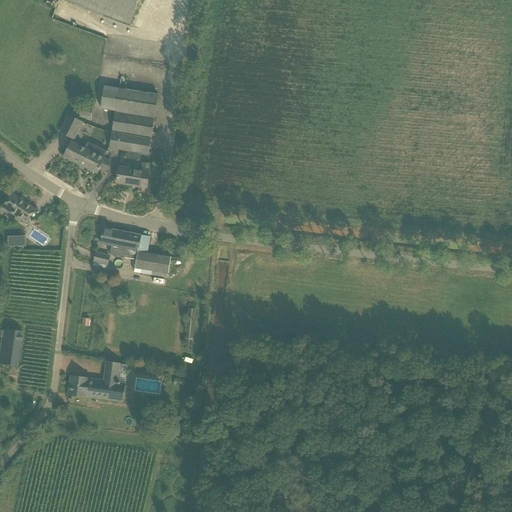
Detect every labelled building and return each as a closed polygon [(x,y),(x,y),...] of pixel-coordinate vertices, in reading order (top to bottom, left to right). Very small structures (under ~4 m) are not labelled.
[(63,0),(130,25),(139,0),(63,0)] [(115,111),(119,89),(105,87),(101,109),(115,111)] [(119,89),(115,111),(112,133),(120,134),(151,139),(158,95),(119,89)] [(93,110),(79,105),(76,114),(91,118),(93,110)] [(61,132),(74,139),(82,122),(70,116),(61,132)] [(109,149),(117,150),(120,134),(112,133),(109,149)] [(120,134),(117,150),(149,155),(151,139),(120,134)] [(110,162),(104,159),(103,159),(106,152),(94,146),(91,152),(72,143),(65,157),(97,173),(99,169),(105,172),(110,162)] [(147,188),(149,172),(150,165),(143,163),(142,171),(120,167),(117,183),(147,188)] [(11,193),(2,206),(21,221),(29,226),(39,212),(11,193)] [(134,273),(167,278),(171,258),(147,254),(151,237),(104,228),(101,244),(111,246),(110,254),(137,260),(134,273)] [(94,262),(108,265),(110,257),(96,253),(94,262)] [(193,339),(196,309),(190,308),(187,338),(193,339)] [(83,319),(82,327),(89,327),(90,320),(83,319)] [(0,354),(0,362),(13,365),(23,367),(23,366),(16,365),(17,361),(21,333),(3,330),(0,354)] [(193,340),(186,339),(185,351),(192,352),(193,340)] [(71,377),(69,395),(86,397),(122,403),(125,385),(117,384),(120,364),(106,362),(104,382),(88,380),(88,379),(71,377)]
